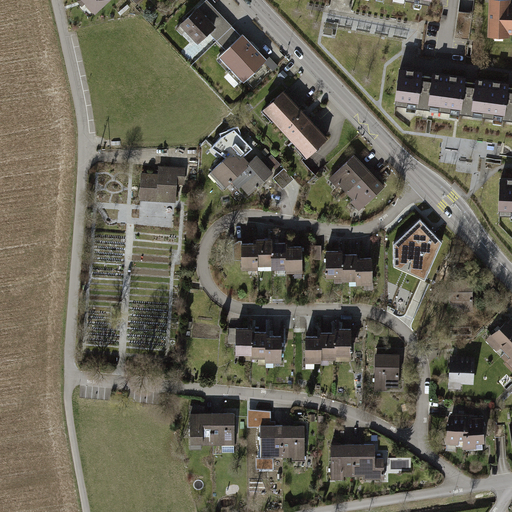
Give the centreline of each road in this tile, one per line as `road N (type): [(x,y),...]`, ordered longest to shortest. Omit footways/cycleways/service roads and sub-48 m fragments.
road 1 (residential): [(418,447),(424,380),(408,334),(371,311),(230,305),(206,280),(203,262),(206,245),(229,220),(370,228),(424,179)]
road 2 (residential): [(67,377),(81,128),(56,0)]
road 3 (residential): [(67,377),(323,403),(418,447)]
road 4 (secondary): [(250,0),(424,179)]
road 5 (residential): [(318,511),(470,487)]
road 6 (residential): [(87,511),(67,377)]
road 7 (secondary): [(424,179),(511,273)]
